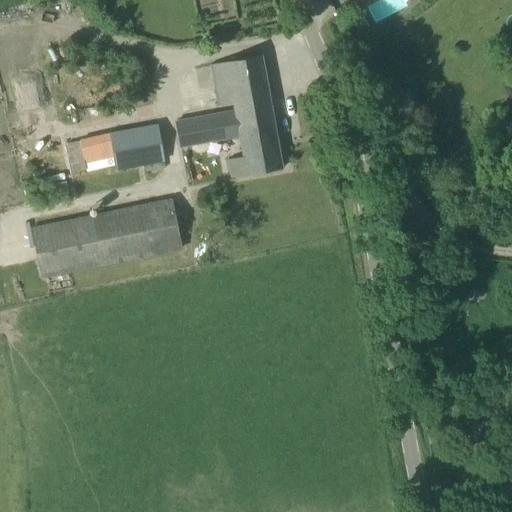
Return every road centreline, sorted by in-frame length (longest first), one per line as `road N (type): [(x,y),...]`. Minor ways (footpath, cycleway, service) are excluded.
road 1 (unclassified): [(420,511),(340,87),(306,0)]
road 2 (track): [(354,156),(378,158),(445,236),(511,251)]
